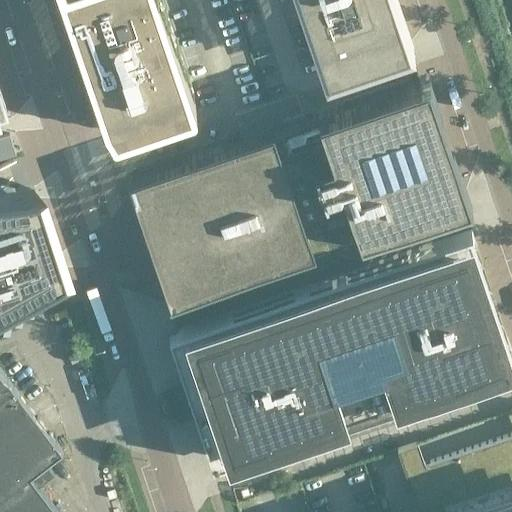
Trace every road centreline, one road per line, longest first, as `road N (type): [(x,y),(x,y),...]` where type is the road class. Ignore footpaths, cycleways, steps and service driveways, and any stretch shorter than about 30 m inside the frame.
road 1 (unclassified): [(11,0),(148,416)]
road 2 (unclassified): [(511,224),(436,0)]
road 3 (unclassified): [(0,336),(16,330),(56,384),(77,440)]
